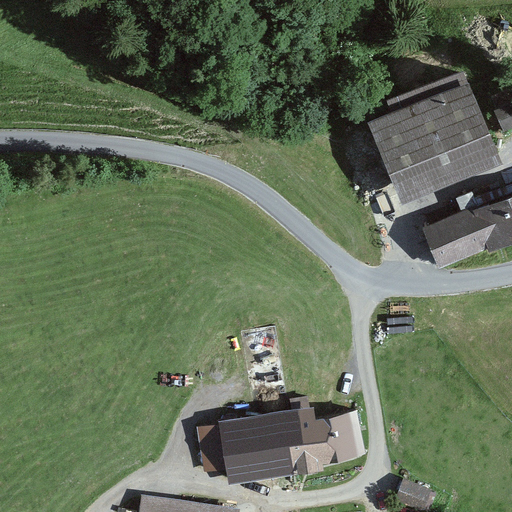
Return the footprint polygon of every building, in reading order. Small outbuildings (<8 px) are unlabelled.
[(511,135),(487,73),(380,115),(410,191),(511,151),(511,135)] [(507,120),(511,119),(511,94),(502,97),(507,120)] [(511,198),(435,227),(451,269),(511,246),(511,198)] [(328,406),(227,423),(236,481),(361,461),(354,417),(331,421),(328,406)] [(407,479),(398,501),(422,511),(429,511),(438,493),(407,479)] [(246,511),(247,508),(142,497),(140,511),(246,511)]
